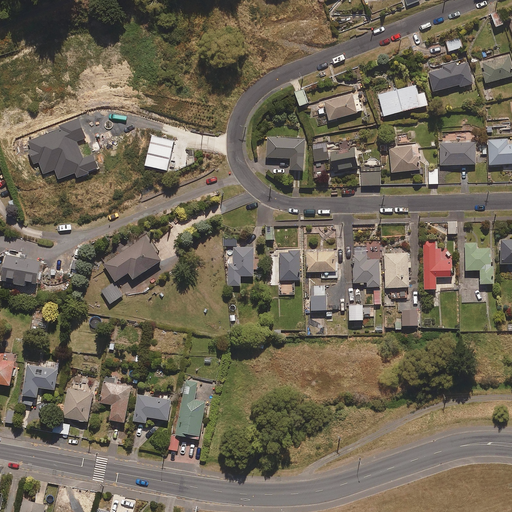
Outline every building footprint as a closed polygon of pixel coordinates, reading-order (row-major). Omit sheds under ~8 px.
[(505,24),(499,10),(491,14),(497,28),(505,24)] [(463,49),(459,35),(446,39),(450,53),(463,49)] [(511,77),(511,66),(509,57),(483,64),(489,84),(511,77)] [(466,58),(428,69),(435,94),(461,87),(462,89),(474,85),(466,58)] [(425,93),(419,95),(416,86),(378,96),(383,118),(428,106),(425,93)] [(301,108),(309,104),(304,90),(295,93),(301,108)] [(359,100),(354,101),(352,94),(324,102),(330,122),(363,112),(359,100)] [(76,140),(84,137),(77,118),(59,125),(60,128),(27,140),(30,147),(25,149),(31,167),(38,164),(42,176),(54,172),(57,180),(74,174),(75,178),(88,174),(87,171),(97,167),(92,155),(82,158),(76,140)] [(168,172),(175,141),(152,136),(145,166),(168,172)] [(304,172),(306,139),(268,137),(267,161),(274,162),(274,159),(292,160),(291,171),(304,172)] [(511,144),(508,145),(508,143),(507,139),(489,140),(490,166),(511,164),(511,144)] [(358,169),(355,140),(343,142),(344,150),(328,152),(327,143),(314,145),(316,162),(333,160),(334,172),(358,169)] [(476,165),(476,143),(441,144),(441,166),(476,165)] [(191,146),(177,148),(178,164),(193,162),(191,146)] [(392,174),(421,171),(419,146),(390,149),(392,174)] [(381,186),(381,168),(361,168),(362,187),(381,186)] [(439,185),(439,171),(429,170),(428,184),(439,185)] [(457,235),(457,222),(448,222),(449,236),(457,235)] [(156,252),(159,249),(148,234),(129,247),(130,248),(105,266),(116,283),(129,275),(134,282),(163,262),(156,252)] [(511,241),(502,241),(501,265),(511,265),(511,241)] [(453,260),(453,256),(448,249),(436,250),(436,242),(424,243),(425,291),(438,291),(437,279),(453,278),(453,260)] [(477,250),(477,243),(460,244),(461,255),(466,255),(467,272),(481,271),(482,286),(495,285),(494,268),(492,268),(491,249),(477,250)] [(367,260),(366,247),(358,247),(359,256),(354,256),(355,284),(368,284),(368,288),(381,288),(380,260),(367,260)] [(255,277),(254,248),(228,249),(228,287),(242,287),(241,278),(255,277)] [(338,278),(338,252),(307,253),(308,273),(323,273),(323,279),(338,278)] [(281,282),(302,281),(301,253),(280,253),(281,282)] [(386,289),(410,288),(409,254),(385,255),(386,289)] [(38,286),(41,261),(6,257),(3,283),(15,284),(15,286),(25,287),(25,284),(38,286)] [(110,306),(124,296),(115,283),(101,294),(110,306)] [(326,296),(325,286),(314,287),(314,297),(326,296)] [(364,321),(363,306),(350,306),(350,322),(364,321)] [(418,327),(418,312),(404,312),(403,327),(418,327)] [(3,362),(5,355),(0,353),(0,386),(10,388),(15,364),(3,362)] [(55,392),(60,364),(44,362),(43,367),(27,365),(21,404),(32,406),(34,399),(38,400),(39,390),(55,392)] [(115,385),(116,379),(105,377),(100,404),(112,406),(110,422),(125,424),(132,388),(115,385)] [(195,401),(198,386),(186,384),(176,437),(200,441),(207,403),(195,401)] [(89,423),(94,394),(68,390),(63,419),(89,423)] [(169,422),(172,402),(139,396),(134,422),(147,425),(148,418),(169,422)] [(69,435),(70,426),(55,423),(54,433),(69,435)] [(178,452),(180,438),(172,436),(170,450),(178,452)] [(45,511),(46,506),(24,501),(21,511),(45,511)]
